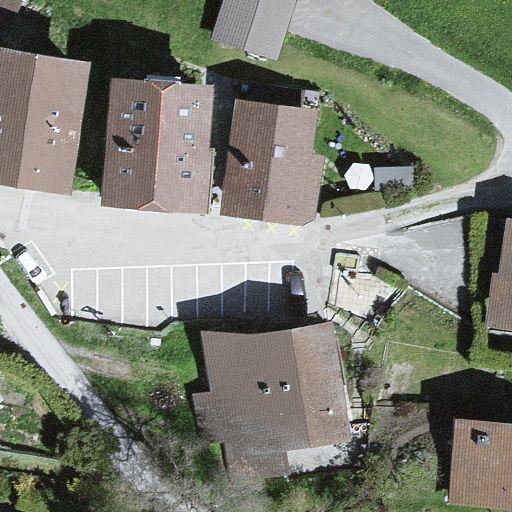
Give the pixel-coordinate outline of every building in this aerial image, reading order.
[(294,0),(228,0),(215,47),(277,64),(294,0)] [(85,66),(0,53),(0,186),(65,196),(85,66)] [(205,90),(103,85),(97,211),(199,216),(205,90)] [(320,114),(233,106),(223,220),(310,227),(320,114)] [(511,224),(501,223),(488,334),(511,336),(511,224)] [(333,323),(207,343),(226,461),(351,441),(333,323)] [(511,430),(452,428),(448,508),(511,511),(511,430)]
